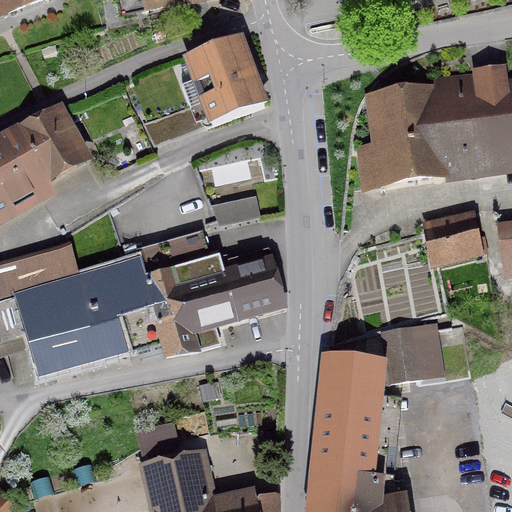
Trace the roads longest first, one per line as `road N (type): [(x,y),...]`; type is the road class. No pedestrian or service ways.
road 1 (residential): [(292,511),(303,347),(282,64)]
road 2 (residential): [(268,16),(0,130)]
road 3 (residential): [(282,64),(511,25)]
